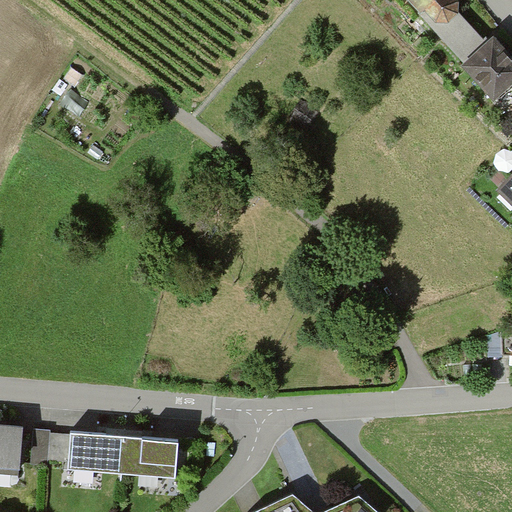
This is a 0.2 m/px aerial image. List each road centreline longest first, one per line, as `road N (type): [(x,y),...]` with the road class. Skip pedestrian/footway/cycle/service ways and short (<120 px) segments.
road 1 (track): [(423,399),(414,357),(325,225),(28,0)]
road 2 (residential): [(262,409),(0,390)]
road 3 (residential): [(511,394),(262,409)]
road 4 (residential): [(262,409),(249,458),(194,511)]
